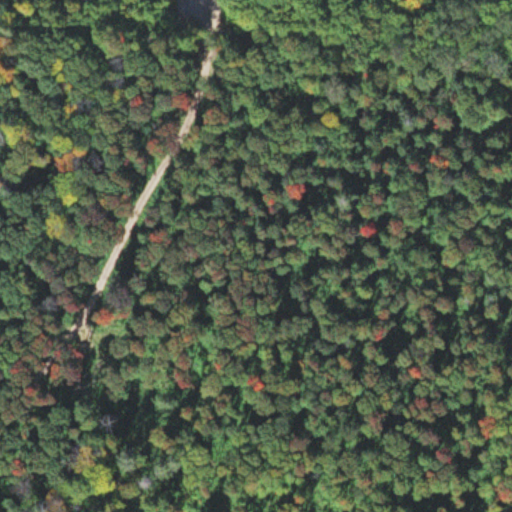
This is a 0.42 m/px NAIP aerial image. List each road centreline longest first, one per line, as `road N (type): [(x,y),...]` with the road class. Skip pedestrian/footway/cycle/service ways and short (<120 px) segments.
road 1 (track): [(205,0),(215,44),(156,175),(73,336),(0,421)]
road 2 (track): [(85,314),(160,335),(329,306),(390,315),(511,301)]
